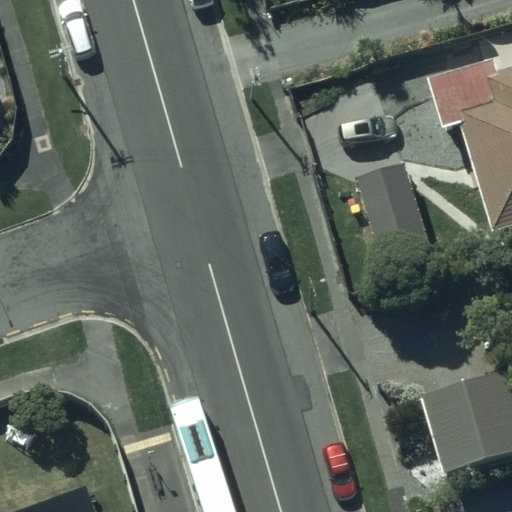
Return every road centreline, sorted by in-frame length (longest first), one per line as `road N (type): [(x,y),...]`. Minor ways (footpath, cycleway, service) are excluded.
road 1 (residential): [(195,212),(280,511)]
road 2 (residential): [(133,0),(195,212)]
road 3 (residential): [(195,212),(0,286)]
